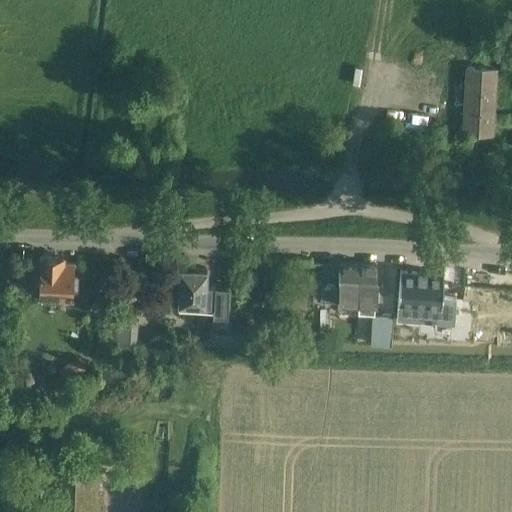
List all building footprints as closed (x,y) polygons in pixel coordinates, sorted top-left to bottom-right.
[(495,69),(467,67),(463,134),(492,135),(495,69)] [(63,257),(39,256),(38,295),(72,297),(73,262),(63,262),(63,257)] [(339,288),(324,287),(324,300),(338,300),(337,306),(337,312),(357,313),(359,264),(340,263),(339,288)] [(359,264),(357,313),(368,313),(369,301),(377,301),(377,298),(382,298),(382,285),(378,285),(378,265),(359,264)] [(206,270),(205,270),(195,270),(195,266),(184,266),(184,269),(180,269),(178,311),(212,313),(212,312),(227,313),(229,284),(206,283),(206,270)] [(400,268),(396,317),(454,322),(456,295),(442,294),(444,272),(400,268)] [(286,299),(285,308),(306,309),(306,300),(286,299)] [(482,329),(511,330),(511,306),(484,304),(482,329)] [(325,308),(312,308),(312,328),(325,328),(325,308)] [(372,315),(370,343),(377,344),(390,344),(391,338),(392,316),(379,315),(372,315)] [(79,356),(58,369),(67,383),(88,370),(79,356)] [(51,503),(51,511),(95,511),(97,475),(53,473),(52,483),(45,483),(44,503),(51,503)]
